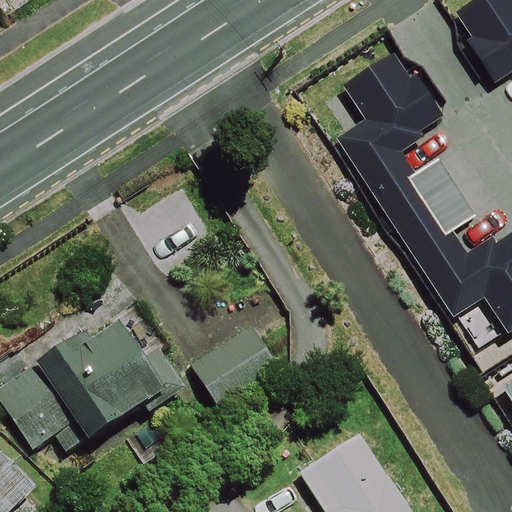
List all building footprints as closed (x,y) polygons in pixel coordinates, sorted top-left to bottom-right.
[(0,0),(0,20),(2,23),(35,0),(0,0)] [(511,178),(493,191),(484,176),(438,207),(446,220),(395,254),(441,324),(495,288),(483,271),(510,254),(511,274),(511,178)] [(183,386),(142,322),(84,359),(77,349),(0,398),(0,400),(33,453),(55,439),(68,460),(183,386)] [(284,373),(255,331),(194,373),(223,415),(284,373)] [(406,511),(360,439),(300,477),(322,511),(406,511)] [(0,511),(35,511),(53,496),(0,441),(0,511)]
